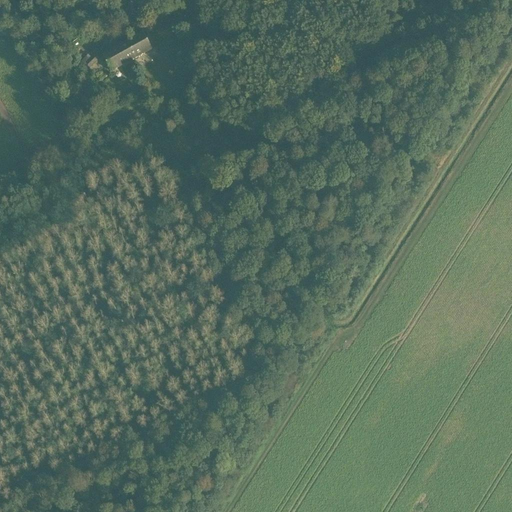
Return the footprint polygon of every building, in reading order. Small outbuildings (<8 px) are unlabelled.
[(142,0),(129,0),(130,3),(132,15),(145,13),(142,0)] [(132,15),(130,3),(120,5),(122,17),(132,15)] [(124,45),(132,60),(152,49),(144,34),(124,45)] [(132,60),(124,45),(103,57),(112,72),(132,60)] [(92,58),(84,66),(83,66),(88,71),(95,64),(98,61),(93,56),(92,58)]
